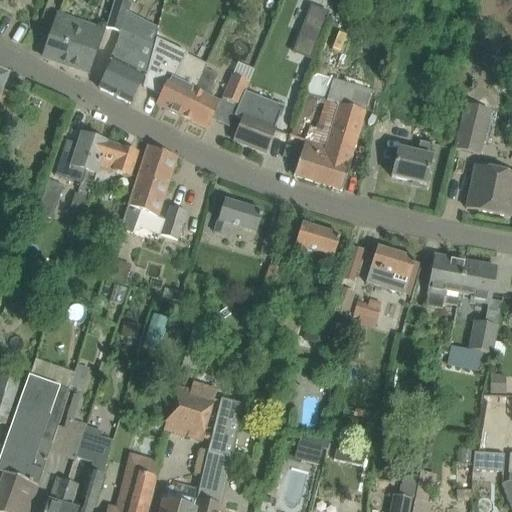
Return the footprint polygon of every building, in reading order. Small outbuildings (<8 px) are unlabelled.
[(120,33),(117,46),(111,59),(114,61),(100,90),(130,105),(143,78),(146,79),(153,53),(152,53),(153,47),(127,34),(123,33),(131,6),(115,1),(107,29),(120,33)] [(293,53),(310,60),(320,33),(328,13),(311,6),(303,27),(293,53)] [(84,21),(80,32),(55,24),(43,58),(89,74),(105,28),(84,21)] [(156,106),(181,118),(205,70),(204,70),(209,61),(189,51),(187,54),(157,39),(154,47),(153,47),(152,53),(153,53),(146,79),(144,88),(161,96),(156,106)] [(205,70),(181,118),(207,131),(219,104),(208,98),(218,77),(205,70)] [(2,90),(7,78),(8,77),(0,73),(0,117),(7,121),(17,97),(2,90)] [(232,104),(242,80),(233,76),(223,100),(232,104)] [(316,79),(311,77),(304,95),(337,106),(324,148),(305,142),(294,177),(342,192),(353,157),(351,157),(371,91),(333,79),(332,82),(317,77),(316,79)] [(434,107),(436,98),(437,93),(423,90),(420,104),(434,107)] [(447,110),(449,101),(438,98),(436,107),(447,110)] [(490,111),(464,105),(454,151),(480,156),(490,111)] [(258,108),(253,122),(243,118),(234,141),(267,154),(276,131),(262,125),(268,112),(258,108)] [(303,119),(297,117),(293,131),(298,133),(303,119)] [(82,135),(67,180),(81,184),(71,212),(82,216),(93,183),(106,143),(82,135)] [(106,143),(93,183),(111,189),(115,174),(130,179),(139,154),(120,148),(106,144),(107,143),(106,143)] [(425,186),(428,176),(432,158),(430,158),(433,146),(419,143),(417,155),(398,150),(392,178),(425,186)] [(149,147),(130,207),(120,231),(133,236),(143,213),(158,219),(177,158),(149,147)] [(511,174),(476,167),(467,210),(510,219),(511,211),(511,174)] [(52,220),(57,206),(63,187),(49,182),(37,215),(52,220)] [(225,201),(215,233),(226,236),(230,226),(257,234),(263,213),(225,201)] [(177,241),(181,229),(186,212),(170,207),(161,236),(177,241)] [(302,225),(292,257),(304,261),(307,250),(334,258),(340,236),(302,225)] [(272,256),(276,238),(266,235),(262,254),(272,256)] [(351,247),(346,280),(357,282),(363,249),(351,247)] [(383,273),(409,281),(416,260),(377,248),(367,281),(379,284),(383,273)] [(426,308),(442,311),(442,314),(455,317),(459,296),(460,296),(466,263),(436,257),(426,308)] [(125,285),(129,271),(126,265),(121,263),(111,260),(105,279),(125,285)] [(471,303),(489,306),(496,268),(466,263),(460,296),(472,298),(471,303)] [(271,267),(264,288),(277,293),(284,271),(271,267)] [(32,269),(30,272),(28,280),(55,289),(59,278),(32,269)] [(355,292),(340,288),(332,314),(347,319),(355,292)] [(45,315),(50,299),(35,295),(31,311),(45,315)] [(354,318),(376,322),(379,305),(357,300),(354,318)] [(306,344),(341,354),(349,328),(314,318),(306,344)] [(196,372),(210,324),(196,320),(182,368),(196,372)] [(137,341),(140,326),(124,323),(120,337),(137,341)] [(493,355),(498,328),(482,325),(477,352),(493,355)] [(425,343),(428,331),(415,329),(413,341),(425,343)] [(323,378),(338,369),(332,357),(317,366),(323,378)] [(66,387),(72,372),(37,359),(32,374),(66,387)] [(74,374),(73,374),(69,387),(82,392),(89,372),(76,368),(74,374)] [(505,395),(506,376),(491,376),(490,394),(505,395)] [(31,511),(70,392),(29,377),(0,458),(0,511),(31,511)] [(0,424),(7,427),(20,385),(0,378),(0,424)] [(201,442),(216,393),(193,385),(191,393),(177,388),(163,430),(201,442)] [(173,397),(176,388),(167,385),(166,390),(169,396),(173,397)] [(222,400),(208,454),(231,460),(244,406),(222,400)] [(422,426),(428,415),(415,407),(409,418),(422,426)] [(78,511),(92,511),(108,460),(113,442),(101,439),(102,433),(87,429),(77,460),(92,464),(81,501),(86,503),(83,511),(82,511),(79,511),(78,511)] [(324,449),(311,446),(307,463),(319,466),(324,449)] [(362,467),(364,455),(336,450),(334,461),(362,467)] [(218,511),(231,460),(208,454),(202,479),(194,510),(196,511),(218,511)] [(147,511),(157,463),(129,455),(116,508),(108,506),(106,511),(147,511)] [(504,458),(474,456),(473,474),(503,476),(504,458)] [(399,484),(396,497),(411,501),(417,477),(404,474),(402,484),(399,484)] [(160,511),(196,511),(194,510),(202,479),(195,477),(191,491),(168,484),(160,511)] [(44,511),(78,511),(79,511),(71,509),(77,486),(61,481),(53,503),(48,502),(44,511)] [(511,482),(502,486),(511,511),(511,482)] [(428,503),(430,493),(416,490),(411,511),(430,511),(432,504),(428,503)] [(396,497),(394,497),(390,511),(408,511),(411,501),(396,497)]
